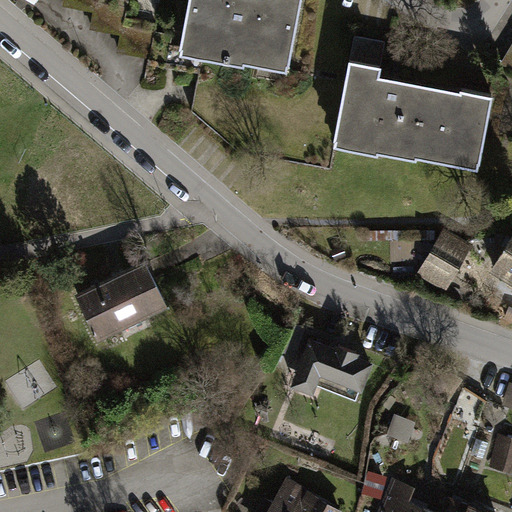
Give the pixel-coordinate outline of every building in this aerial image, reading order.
[(236,0),(191,0),(181,65),(289,81),(301,0),(252,0),(252,5),(236,2),(236,0)] [(123,54),(152,54),(152,18),(123,17),(123,54)] [(511,44),(501,64),(511,70),(511,44)] [(380,75),(348,70),(335,153),(480,177),(492,101),(379,82),(380,75)] [(471,250),(444,237),(422,282),(449,295),(471,250)] [(511,238),(487,278),(511,293),(511,238)] [(142,265),(79,295),(101,340),(164,310),(142,265)] [(372,367),(309,344),(290,395),(315,402),(318,392),(357,407),(372,367)] [(511,383),(506,381),(499,402),(511,406),(511,383)] [(390,435),(410,441),(415,422),(396,416),(390,435)] [(511,443),(499,440),(491,472),(511,477),(511,443)] [(340,511),(287,479),(266,511),(340,511)] [(409,511),(416,496),(393,486),(381,511),(409,511)]
